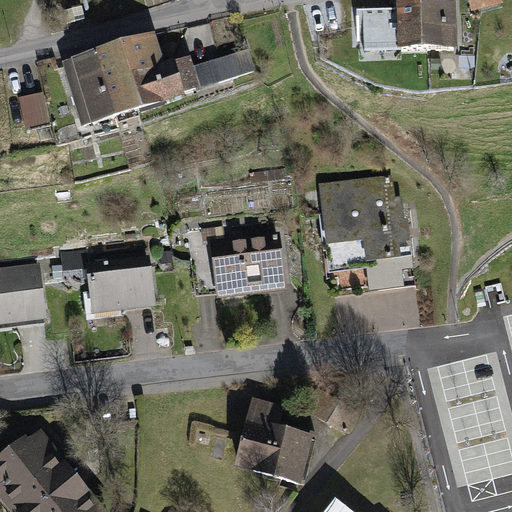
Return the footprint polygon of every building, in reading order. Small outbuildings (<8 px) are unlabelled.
[(423,0),(397,0),(397,9),(362,9),(363,45),(424,44),(423,0)] [(454,0),(423,0),(424,44),(456,44),(454,0)] [(501,0),(468,0),(471,13),(503,7),(501,0)] [(83,9),(64,13),(67,25),(76,23),(75,18),(84,16),(83,9)] [(155,36),(122,47),(132,78),(165,67),(155,36)] [(122,47),(95,55),(115,121),(142,112),(132,78),(122,47)] [(249,51),(193,69),(199,90),(256,72),(249,51)] [(95,55),(63,65),(83,130),(115,121),(95,55)] [(165,67),(132,78),(142,112),(200,93),(199,90),(193,69),(190,59),(165,67)] [(43,95),(21,100),(28,131),(51,125),(43,95)] [(392,179),(321,189),(332,275),(341,274),(343,293),(368,290),(369,298),(418,291),(409,222),(406,223),(402,199),(395,200),(392,179)] [(279,237),(212,244),(219,303),(286,295),(279,237)] [(172,253),(160,254),(162,266),(173,265),(172,253)] [(150,258),(86,266),(92,318),(156,311),(150,258)] [(62,266),(53,267),(54,280),(64,279),(62,266)] [(39,267),(0,271),(0,329),(46,324),(39,267)] [(321,393),(307,414),(342,436),(356,414),(321,393)] [(286,411),(253,402),(234,473),(302,491),(315,442),(280,432),(286,411)] [(103,511),(40,432),(0,462),(0,499),(10,511),(103,511)] [(358,511),(335,493),(320,511),(358,511)]
